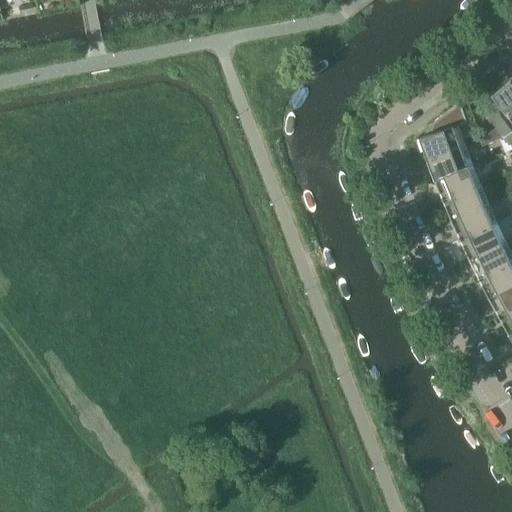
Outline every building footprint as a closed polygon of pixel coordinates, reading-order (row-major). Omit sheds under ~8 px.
[(511,87),(508,82),(491,95),(511,123),(511,87)] [(496,128),(504,122),(496,113),(488,119),(496,128)] [(511,132),(504,122),(496,128),(503,138),(511,132)] [(426,160),(465,146),(457,125),(418,138),(426,160)] [(511,149),(511,134),(511,132),(503,138),(500,139),(505,152),(511,149)] [(472,165),(465,146),(426,160),(434,180),(472,165)] [(480,185),(472,165),(434,180),(442,200),(480,185)] [(488,204),(480,185),(442,200),(450,220),(488,204)] [(497,223),(488,204),(450,220),(459,240),(497,223)] [(506,242),(497,223),(459,240),(468,260),(506,242)] [(511,254),(506,242),(468,260),(478,279),(511,262),(511,254)] [(511,262),(478,279),(488,298),(511,285),(511,262)] [(511,285),(488,298),(498,317),(511,309),(511,285)] [(511,334),(511,309),(498,317),(509,336),(511,334)]
